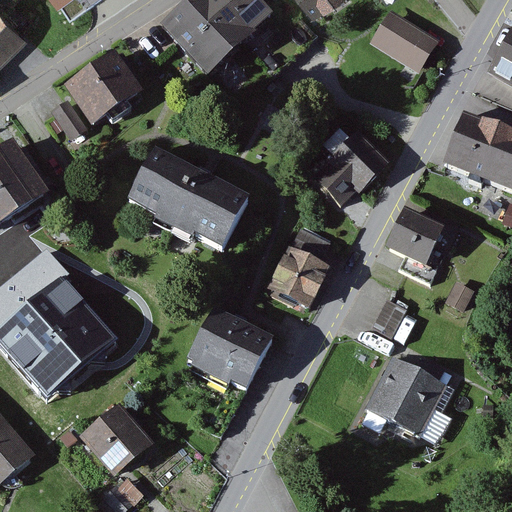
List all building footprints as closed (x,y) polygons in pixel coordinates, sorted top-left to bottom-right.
[(259,0),(202,0),(167,34),(212,82),(279,20),(259,0)] [(305,0),(312,11),(329,0),(305,0)] [(0,69),(33,38),(0,3),(0,69)] [(441,45),(392,17),(373,49),(421,78),(441,45)] [(511,40),(491,79),(511,90),(511,40)] [(120,59),(68,93),(95,133),(146,99),(120,59)] [(511,137),(466,119),(446,169),(511,195),(511,137)] [(361,200),(391,172),(362,140),(315,182),(341,210),(357,196),(361,200)] [(16,147),(0,158),(0,241),(55,202),(16,147)] [(253,202),(160,157),(134,210),(227,255),(253,202)] [(447,235),(407,216),(388,256),(429,275),(447,235)] [(335,275),(290,255),(271,300),(315,319),(335,275)] [(476,297),(457,287),(446,310),(465,319),(476,297)] [(397,327),(412,303),(393,290),(377,314),(397,327)] [(217,314),(190,368),(252,398),(279,344),(217,314)] [(450,390),(394,365),(369,419),(425,444),(450,390)] [(122,411),(83,444),(117,485),(156,453),(122,411)] [(0,415),(0,494),(41,461),(0,415)]
